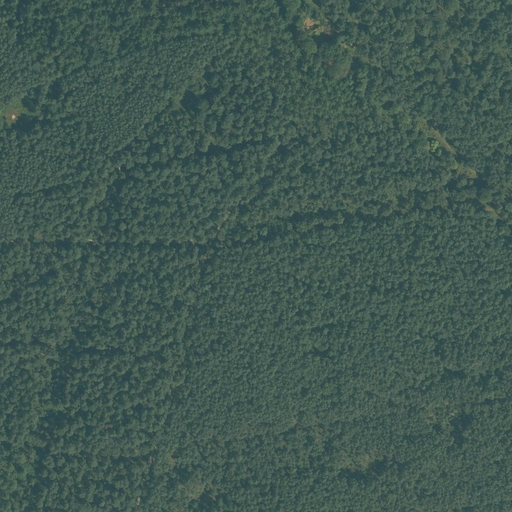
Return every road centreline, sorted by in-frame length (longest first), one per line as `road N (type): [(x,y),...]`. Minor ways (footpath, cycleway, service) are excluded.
road 1 (track): [(145,0),(167,36),(223,25),(288,71),(289,115),(269,167),(210,239)]
road 2 (track): [(210,239),(136,511)]
road 3 (track): [(0,4),(117,162),(97,239)]
road 4 (track): [(511,229),(381,104)]
